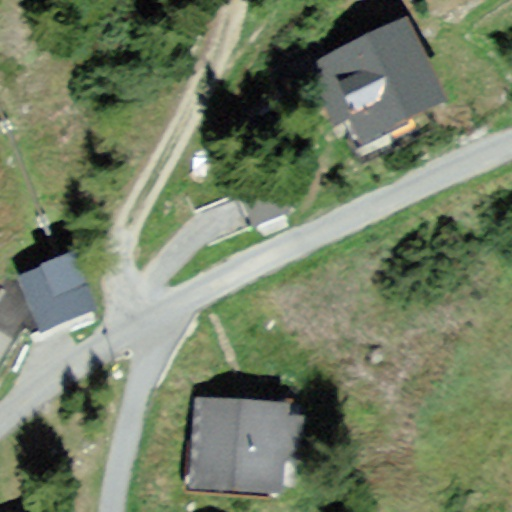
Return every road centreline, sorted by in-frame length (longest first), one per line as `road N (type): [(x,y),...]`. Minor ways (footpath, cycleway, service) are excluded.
road 1 (residential): [(511,143),(152,316)]
road 2 (residential): [(274,0),(209,66),(115,235),(111,288),(126,330)]
road 3 (residential): [(152,316),(113,511)]
road 4 (residential): [(126,330),(0,420)]
